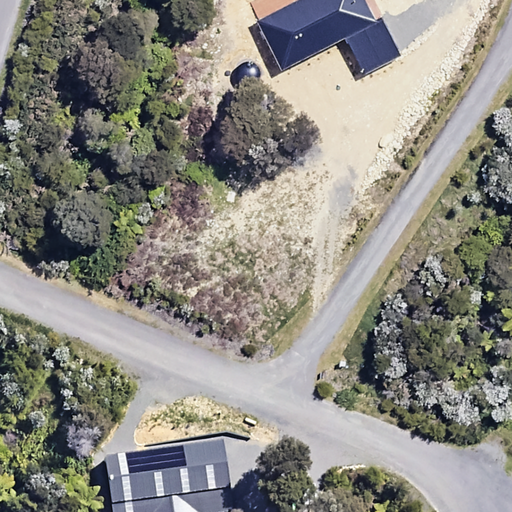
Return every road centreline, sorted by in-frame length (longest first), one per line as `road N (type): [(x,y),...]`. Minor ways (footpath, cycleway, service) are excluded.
road 1 (unclassified): [(275,399),(511,21)]
road 2 (unclassified): [(0,288),(275,399)]
road 3 (unclassified): [(275,399),(436,473),(478,511)]
